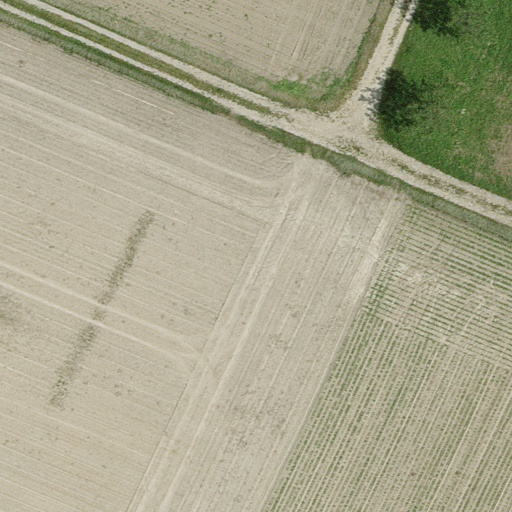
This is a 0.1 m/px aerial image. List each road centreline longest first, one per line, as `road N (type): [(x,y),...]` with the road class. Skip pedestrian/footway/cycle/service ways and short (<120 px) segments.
road 1 (track): [(511,208),(15,0)]
road 2 (track): [(331,133),(389,0)]
